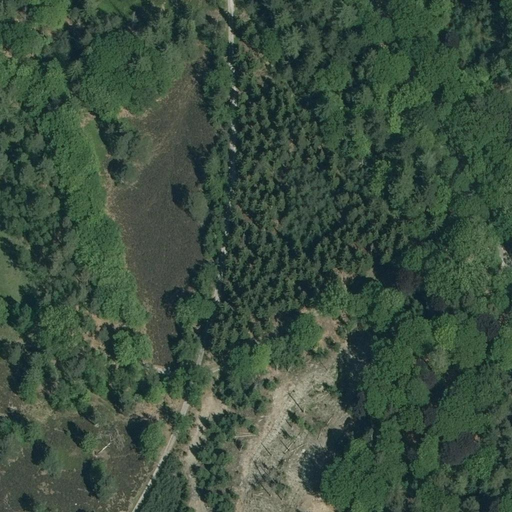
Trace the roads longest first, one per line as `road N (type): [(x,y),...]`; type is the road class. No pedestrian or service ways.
road 1 (track): [(0,60),(52,106),(123,352),(194,377),(511,202)]
road 2 (track): [(226,0),(222,168),(194,377),(128,511)]
road 3 (tertiary): [(511,310),(356,0)]
